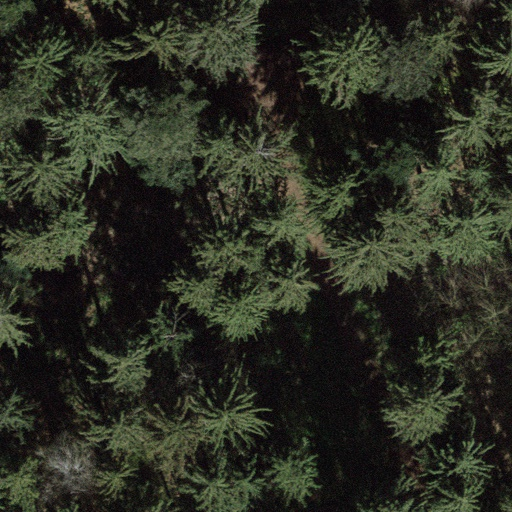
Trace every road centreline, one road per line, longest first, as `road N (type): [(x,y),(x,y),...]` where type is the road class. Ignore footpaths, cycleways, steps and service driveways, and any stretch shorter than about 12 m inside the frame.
road 1 (track): [(442,511),(250,68)]
road 2 (track): [(0,126),(250,68)]
road 3 (track): [(250,68),(427,0)]
